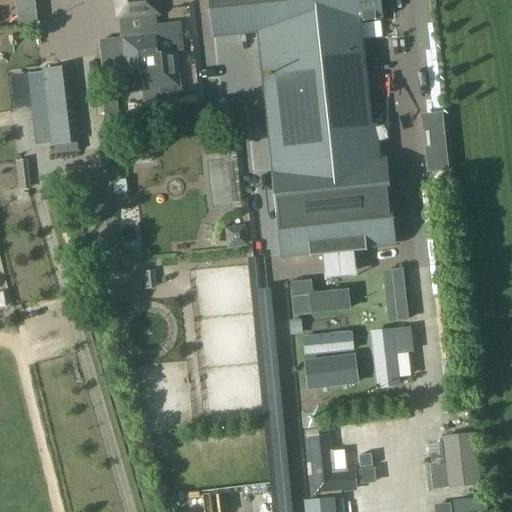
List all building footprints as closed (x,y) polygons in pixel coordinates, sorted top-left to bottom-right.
[(109,0),(87,0),(91,74),(112,73),(109,0)] [(158,0),(113,0),(116,20),(160,15),(158,0)] [(210,0),(215,36),(259,31),(274,169),(271,170),(280,257),(396,245),(386,157),(378,158),(375,128),(370,128),(361,45),(359,20),(380,18),(378,0),(210,0)] [(33,20),(39,65),(54,63),(48,18),(33,20)] [(122,39),(126,75),(145,73),(146,91),(179,88),(176,52),(173,53),(173,50),(182,49),(180,28),(158,30),(159,39),(156,39),(155,36),(122,39)] [(186,31),(187,70),(207,69),(206,31),(186,31)] [(225,48),(209,49),(209,69),(225,68),(225,48)] [(407,101),(425,101),(426,63),(408,63),(407,101)] [(81,141),(73,70),(44,73),(52,145),(81,141)] [(123,127),(149,126),(148,102),(122,103),(123,127)]
